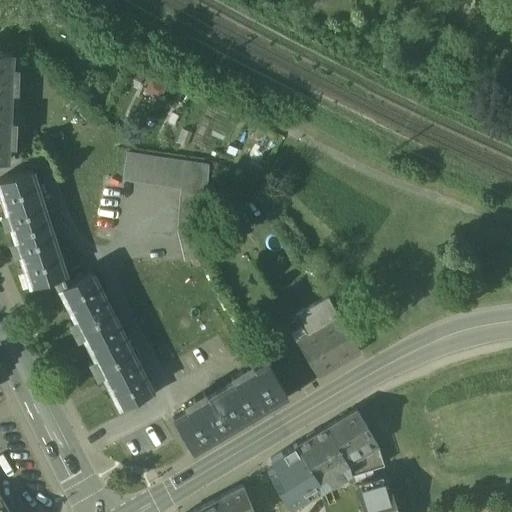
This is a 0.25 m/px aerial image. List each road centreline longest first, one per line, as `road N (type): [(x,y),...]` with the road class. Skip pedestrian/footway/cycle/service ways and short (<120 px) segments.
road 1 (secondary): [(511,324),(433,345),(376,372),(141,511)]
road 2 (track): [(408,186),(53,0)]
road 3 (residential): [(96,511),(0,325)]
